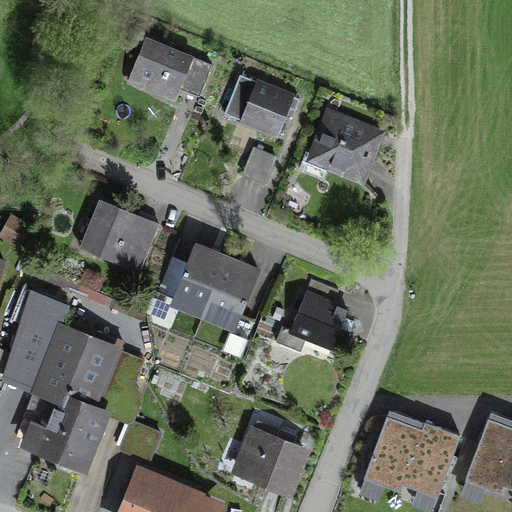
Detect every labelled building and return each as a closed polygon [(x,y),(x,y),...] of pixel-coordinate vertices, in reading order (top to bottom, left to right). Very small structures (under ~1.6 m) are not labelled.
[(146,37),(128,82),(174,101),(181,83),(201,92),(212,64),(146,37)] [(225,113),(279,135),(290,108),(295,110),(300,99),(240,75),(225,113)] [(330,113),(311,159),(361,179),(379,134),(330,113)] [(243,174),(265,183),(276,157),(262,151),(257,164),(249,160),(243,174)] [(159,223),(100,199),(80,246),(139,271),(159,223)] [(204,310),(226,257),(194,244),(173,297),(182,301),(204,310)] [(226,257),(204,310),(237,323),(258,270),(226,257)] [(311,279),(291,329),(306,336),(332,347),(347,309),(333,304),(338,290),(311,279)] [(33,420),(25,440),(81,463),(102,412),(91,408),(115,348),(59,326),(67,305),(27,289),(15,317),(57,334),(35,387),(59,397),(47,426),(33,420)] [(301,351),(306,336),(291,329),(282,326),(276,341),(301,351)] [(399,490),(402,483),(437,496),(460,434),(425,421),(422,428),(387,415),(364,476),(399,490)] [(501,492),(503,485),(511,487),(511,426),(488,417),(465,479),(501,492)] [(154,457),(163,430),(137,422),(128,448),(154,457)] [(252,430),(237,467),(289,487),(303,450),(291,445),(293,439),(279,433),(276,439),(252,430)] [(124,511),(211,511),(214,505),(188,495),(190,491),(142,471),(124,511)]
